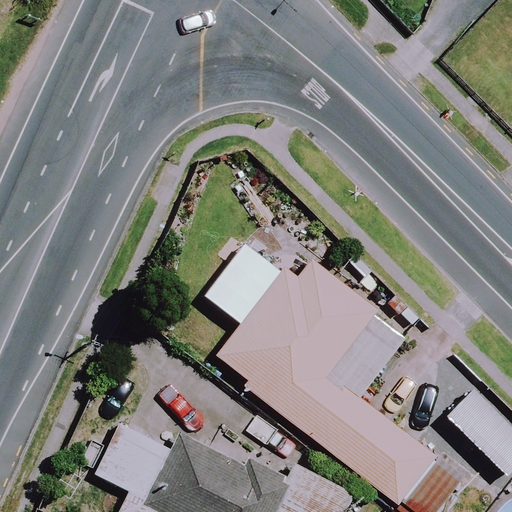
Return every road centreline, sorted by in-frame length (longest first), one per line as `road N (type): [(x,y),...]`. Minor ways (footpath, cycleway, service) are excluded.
road 1 (tertiary): [(511,265),(239,0)]
road 2 (secondary): [(0,312),(141,0)]
